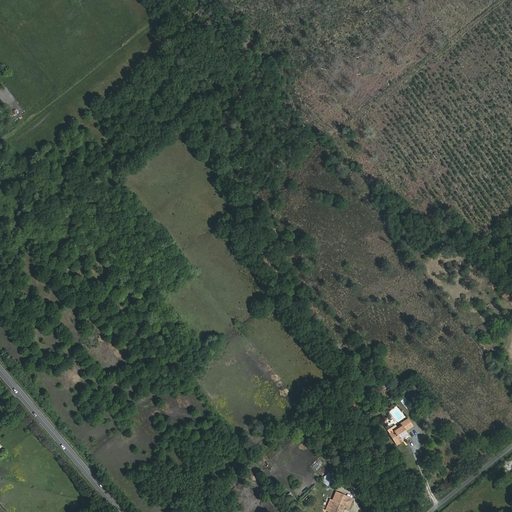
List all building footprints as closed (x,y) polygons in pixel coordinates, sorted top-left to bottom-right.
[(511,297),(509,294),(503,301),(511,309),(511,297)] [(411,441),(403,428),(390,437),(399,450),(411,441)] [(332,469),(321,479),(327,486),(339,476),(332,469)] [(291,492),(287,495),(294,505),(298,502),(291,492)] [(334,511),(347,511),(349,511),(350,511),(352,511),(357,503),(340,493),(334,502),(338,505),(334,511)]
